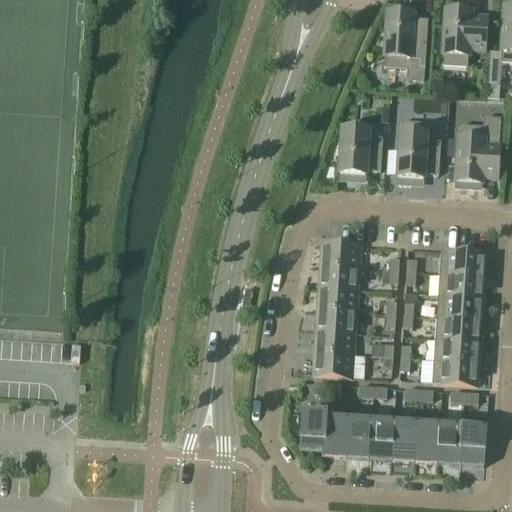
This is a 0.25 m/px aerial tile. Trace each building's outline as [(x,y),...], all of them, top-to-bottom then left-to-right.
[(511,11),(504,11),(500,67),(511,67),(511,11)] [(483,55),(485,22),(470,21),(470,16),(445,14),(442,70),(467,72),(468,54),(483,55)] [(422,85),(427,24),(411,23),(412,18),(386,16),(383,72),(406,74),(405,83),(422,85)] [(379,114),(378,131),(388,131),(389,114),(379,114)] [(496,183),(500,123),(483,122),(482,131),(459,130),(455,186),(480,187),(480,182),(496,183)] [(438,179),(440,146),(424,145),(425,127),(400,126),(397,182),(422,183),(422,178),(438,179)] [(380,176),(382,142),(367,141),(367,136),(342,134),(339,178),(364,180),(364,175),(380,176)] [(320,272),(358,274),(359,252),(321,249),(320,272)] [(438,279),(483,282),(485,260),(440,257),(438,279)] [(388,276),(398,277),(398,264),(389,263),(388,276)] [(406,277),(415,278),(416,265),(406,265),(406,277)] [(356,295),(358,274),(320,272),(318,293),(356,295)] [(397,289),(398,277),(388,276),(387,288),(397,289)] [(414,290),(415,278),(406,277),(405,290),(414,290)] [(482,304),(483,282),(438,279),(437,301),(482,304)] [(355,317),(356,295),(318,293),(317,315),(355,317)] [(481,325),(482,304),(437,301),(435,322),(481,325)] [(385,319),(395,320),(396,307),(386,307),(385,319)] [(403,320),(412,321),(413,308),(404,308),(403,320)] [(353,339),(355,317),(317,315),(315,336),(353,339)] [(394,332),(395,320),(385,319),(385,332),(394,332)] [(411,333),(412,321),(403,320),(402,333),(411,333)] [(479,347),(481,325),(435,322),(434,344),(479,347)] [(352,360),(353,339),(315,336),(314,358),(352,360)] [(478,368),(479,347),(434,344),(433,365),(478,368)] [(383,362),(392,363),(393,350),(383,350),(383,362)] [(400,363),(409,364),(410,351),(401,351),(400,363)] [(350,383),(352,360),(314,358),(313,380),(350,383)] [(391,375),(392,363),(383,362),(382,375),(391,375)] [(409,376),(409,364),(400,363),(399,376),(409,376)] [(476,391),(478,368),(433,365),(431,388),(476,391)] [(326,399),(327,389),(313,388),(313,398),(326,399)] [(288,396),(298,397),(299,389),(288,389),(288,396)] [(327,389),(326,399),(340,400),(341,390),(327,389)] [(372,402),(373,392),(359,391),(358,401),(372,402)] [(373,392),(372,402),(386,403),(386,393),(373,392)] [(418,405),(418,395),(405,394),(404,404),(418,405)] [(418,395),(418,405),(432,406),(432,396),(418,395)] [(463,408),(464,398),(450,397),(449,407),(463,408)] [(464,398),(463,408),(477,409),(478,399),(464,398)] [(322,460),(325,418),(301,416),(299,454),(321,455),(321,460),(322,460)] [(345,462),(348,424),(326,423),(327,418),(325,418),(322,460),(345,462)] [(368,463),(370,426),(348,424),(345,462),(368,463)] [(391,465),(393,427),(370,426),(368,463),(391,465)] [(414,466),(416,429),(393,427),(391,465),(414,466)] [(437,468),(439,430),(416,429),(414,466),(437,468)] [(459,469),(462,432),(439,430),(437,468),(459,469)] [(483,471),(486,433),(462,432),(459,469),(483,471)]
